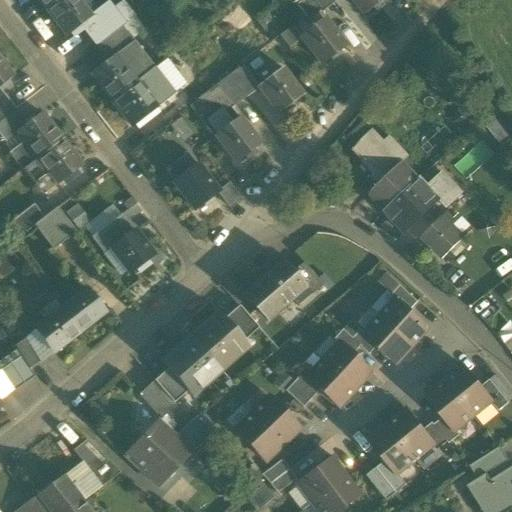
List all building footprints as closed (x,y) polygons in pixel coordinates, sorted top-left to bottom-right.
[(39,0),(47,10),(60,0),(39,0)] [(88,17),(75,0),(60,0),(47,10),(66,35),(81,23),(88,17)] [(319,12),(310,0),(297,0),(295,3),(308,20),(319,12)] [(310,0),(319,12),(320,13),(334,3),(331,0),(310,0)] [(350,0),(362,14),(380,0),(350,0)] [(122,2),(111,11),(123,27),(124,26),(135,18),(122,2)] [(81,23),(99,46),(119,30),(123,27),(111,11),(105,4),(88,17),(81,23)] [(145,31),(135,18),(124,26),(133,37),(133,39),(145,31)] [(301,40),(320,65),(344,46),(324,20),(300,38),(299,38),(301,40)] [(119,30),(127,41),(133,37),(124,26),(123,27),(119,30)] [(299,38),(300,38),(292,28),(280,37),(289,49),(301,40),(299,38)] [(127,41),(119,30),(99,46),(107,57),(127,41)] [(208,61),(232,46),(222,31),(199,46),(208,61)] [(103,60),(106,63),(114,56),(115,58),(131,46),(127,41),(107,57),(103,60)] [(154,68),(135,42),(131,46),(150,72),(154,68)] [(131,46),(115,58),(135,83),(150,72),(131,46)] [(111,102),(135,83),(115,58),(114,56),(106,63),(90,75),(111,102)] [(0,61),(0,86),(12,77),(0,61)] [(186,85),(167,61),(155,69),(174,94),(186,85)] [(242,66),(229,76),(246,98),(258,89),(256,88),(258,87),(242,66)] [(135,83),(155,110),(156,110),(175,95),(174,94),(155,69),(154,68),(150,72),(135,83)] [(258,89),(277,114),(301,96),(280,69),(258,87),(256,88),(258,89)] [(232,108),(246,98),(229,76),(216,87),(217,89),(232,108)] [(155,110),(135,83),(111,102),(132,128),(134,126),(155,110)] [(210,94),(214,99),(231,122),(237,118),(238,117),(231,109),(232,108),(217,89),(210,94)] [(214,99),(210,94),(208,92),(188,108),(194,115),(214,99)] [(0,98),(0,122),(16,110),(4,95),(0,98)] [(25,122),(16,110),(0,122),(0,137),(2,140),(3,139),(15,129),(25,122)] [(138,131),(159,114),(156,110),(155,110),(134,126),(138,131)] [(25,142),(38,159),(61,141),(41,115),(18,133),(25,142)] [(214,136),(236,163),(259,144),(237,118),(231,122),(214,136)] [(507,139),(492,118),(484,125),(499,145),(507,139)] [(194,135),(181,119),(170,128),(182,144),(194,135)] [(346,138),(355,148),(372,131),(364,122),(346,138)] [(6,144),(4,145),(10,153),(25,142),(18,133),(15,129),(3,139),(6,144)] [(351,152),(381,184),(403,163),(384,144),(372,131),(355,148),(351,152)] [(384,144),(403,163),(411,156),(392,136),(384,144)] [(79,166),(61,141),(38,159),(50,174),(57,183),(79,166)] [(21,172),(23,170),(38,159),(25,142),(10,153),(8,155),(21,172)] [(162,170),(173,184),(196,165),(185,152),(162,170)] [(23,170),(35,186),(50,174),(38,159),(23,170)] [(368,196),(384,213),(419,179),(418,179),(403,163),(381,184),(368,196)] [(173,184),(194,209),(217,191),(196,165),(173,184)] [(420,179),(419,179),(384,213),(404,234),(422,217),(438,201),(445,209),(461,194),(442,174),(428,187),(420,179)] [(216,194),(228,210),(239,198),(229,184),(216,194)] [(5,226),(17,241),(34,228),(43,221),(42,220),(31,205),(5,226)] [(82,228),(90,222),(77,205),(64,214),(78,232),(82,228)] [(82,228),(91,240),(119,218),(110,207),(90,222),(82,228)] [(34,228),(52,251),(76,232),(57,209),(42,220),(43,221),(34,228)] [(447,213),(443,217),(450,223),(458,232),(465,238),(474,229),(459,214),(454,219),(447,213)] [(421,238),(442,260),(449,253),(465,238),(458,232),(450,223),(443,217),(421,238)] [(91,240),(102,255),(109,250),(108,249),(130,233),(119,218),(91,240)] [(498,228),(486,220),(478,232),(489,240),(498,228)] [(126,273),(128,275),(151,257),(131,231),(130,233),(108,249),(109,250),(126,273)] [(465,238),(449,253),(456,259),(471,245),(465,238)] [(11,249),(0,256),(0,273),(3,278),(22,264),(11,249)] [(109,250),(102,255),(102,256),(119,278),(126,273),(109,250)] [(245,296),(267,321),(291,300),(304,289),(305,288),(292,273),(283,263),(245,296)] [(304,289),(311,296),(323,286),(303,264),(292,273),(305,288),(304,289)] [(377,283),(387,292),(392,296),(401,287),(386,274),(377,283)] [(397,300),(410,312),(418,303),(401,287),(392,296),(396,300),(397,300)] [(304,289),(291,300),(298,308),(311,296),(304,289)] [(85,290),(60,309),(79,333),(103,314),(85,290)] [(371,308),(381,317),(396,300),(392,296),(387,292),(371,308)] [(396,300),(381,317),(414,347),(430,330),(410,312),(397,300),(396,300)] [(37,313),(44,322),(60,309),(54,301),(37,313)] [(224,319),(244,342),(258,329),(238,307),(224,319)] [(356,325),(361,330),(365,334),(381,317),(371,308),(356,325)] [(53,353),(79,333),(60,309),(44,322),(34,330),(35,331),(53,353)] [(489,327),(511,342),(511,341),(511,319),(499,311),(489,327)] [(219,313),(191,338),(220,371),(233,360),(229,355),(244,342),(224,319),(219,313)] [(397,365),(414,347),(381,317),(365,334),(364,335),(378,347),(397,365)] [(0,325),(0,341),(0,342),(8,338),(0,325)] [(53,353),(35,331),(34,330),(24,340),(40,364),(53,353)] [(361,330),(352,339),(360,347),(370,356),(378,347),(364,335),(365,334),(361,330)] [(352,356),(360,347),(352,339),(342,331),(333,340),(337,344),(338,343),(352,356)] [(337,344),(333,340),(329,336),(313,353),(322,361),(337,344)] [(207,383),(220,371),(191,338),(163,364),(168,370),(188,392),(203,379),(207,383)] [(15,347),(30,370),(40,364),(24,340),(15,347)] [(337,344),(322,361),(355,391),(371,374),(352,356),(338,343),(337,344)] [(16,352),(0,362),(0,370),(0,371),(14,392),(34,378),(16,352)] [(339,409),(355,391),(322,361),(307,378),(306,379),(319,391),(339,409)] [(464,368),(446,383),(474,418),(491,403),(492,403),(481,388),(464,368)] [(168,370),(154,382),(174,404),(188,392),(168,370)] [(0,400),(14,392),(0,371),(0,400)] [(302,374),(294,383),(312,400),(319,391),(306,379),(307,378),(302,374)] [(496,376),(490,381),(509,404),(511,401),(511,397),(509,392),(496,376)] [(491,403),(498,413),(509,404),(490,381),(481,388),(492,403),(491,403)] [(176,407),(174,404),(154,382),(140,394),(162,419),(165,416),(176,407)] [(303,409),(312,400),(294,383),(285,392),(303,409)] [(456,432),(474,418),(446,383),(427,398),(443,419),(455,433),(456,432)] [(269,398),(252,414),(283,447),(300,430),(269,398)] [(234,431),(252,414),(242,405),(225,421),(234,431)] [(165,416),(180,433),(191,423),(176,407),(165,416)] [(388,426),(416,461),(434,447),(435,446),(423,431),(407,411),(388,426)] [(180,433),(174,438),(190,453),(190,454),(191,455),(216,429),(202,414),(191,423),(180,433)] [(265,463),(283,447),(252,414),(234,431),(265,463)] [(443,419),(434,426),(447,443),(449,445),(460,437),(456,432),(455,433),(443,419)] [(125,457),(141,472),(174,438),(158,423),(125,457)] [(437,450),(447,443),(434,426),(432,424),(423,431),(435,446),(434,447),(437,451),(437,450)] [(398,475),(416,461),(388,426),(369,441),(386,462),(397,476),(398,475)] [(157,488),(190,454),(190,453),(174,438),(141,472),(157,488)] [(82,462),(92,475),(109,463),(86,442),(74,452),(82,462)] [(437,451),(434,447),(416,461),(424,470),(442,456),(437,450),(437,451)] [(470,468),(478,481),(487,475),(491,482),(511,468),(511,466),(500,448),(470,468)] [(298,487),(311,504),(347,477),(333,458),(297,485),(298,487)] [(261,477),(270,485),(289,471),(282,461),(261,477)] [(83,502),(101,488),(92,475),(82,462),(63,476),(83,502)] [(386,462),(376,469),(396,494),(407,486),(398,475),(397,476),(386,462)] [(120,474),(109,463),(92,475),(101,488),(120,474)] [(478,481),(467,487),(482,511),(509,511),(511,510),(511,468),(491,482),(487,475),(478,481)] [(387,502),(396,494),(376,469),(367,477),(387,502)] [(296,480),(289,471),(270,485),(277,495),(296,480)] [(44,511),(47,511),(69,511),(83,502),(63,476),(29,503),(36,511),(44,511)] [(347,477),(311,504),(316,511),(340,511),(361,497),(347,477)] [(274,499),(263,486),(248,498),(258,511),(274,499)] [(311,504),(298,487),(287,495),(300,511),(301,511),(311,504)] [(90,511),(83,502),(69,511),(90,511)] [(17,511),(36,511),(29,503),(17,511)]
